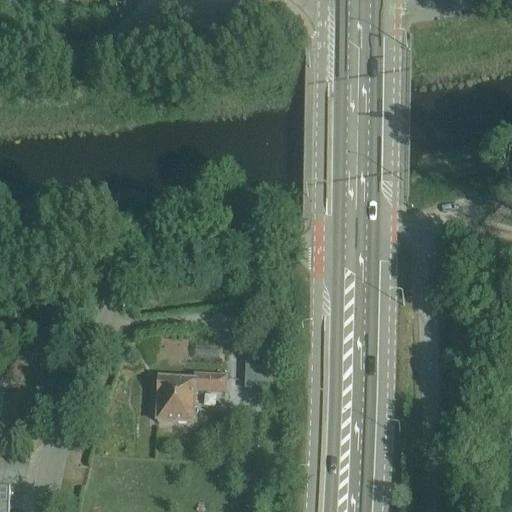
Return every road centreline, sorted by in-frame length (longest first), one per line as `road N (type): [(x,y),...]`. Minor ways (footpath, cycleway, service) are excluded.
road 1 (unclassified): [(57,511),(108,300),(127,271),(149,257),(314,256),(355,242)]
road 2 (unclassified): [(355,242),(428,224),(428,511)]
road 3 (primary): [(345,511),(355,242)]
road 4 (primary): [(355,242),(359,7)]
road 5 (unclassified): [(0,58),(106,45),(169,0)]
road 6 (track): [(0,272),(127,271)]
